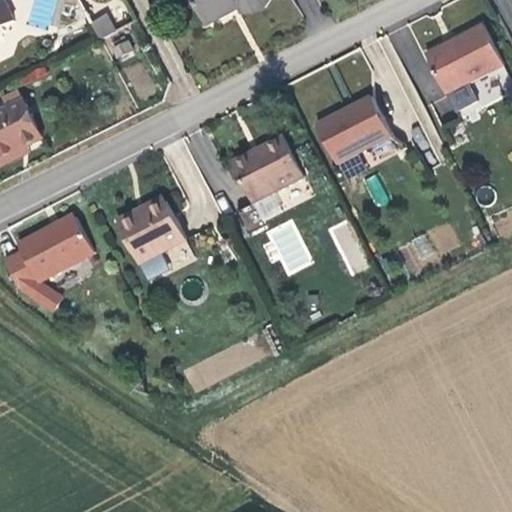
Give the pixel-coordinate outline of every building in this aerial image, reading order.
[(49,28),(54,0),(35,0),(31,24),(49,28)] [(198,0),(212,24),(236,11),(234,7),(246,0),(248,0),(253,8),(256,9),(265,12),(274,7),(275,0),(198,0)] [(106,12),(89,22),(100,39),(116,29),(106,12)] [(425,58),(446,101),(502,73),(482,30),(425,58)] [(397,132),(377,98),(320,124),(343,164),(360,155),(368,169),(411,145),(407,137),(397,132)] [(458,125),(446,101),(427,111),(439,135),(458,125)] [(0,157),(37,139),(19,102),(0,111),(0,157)] [(257,158),(254,154),(236,164),(258,204),(239,214),(252,237),(270,226),(258,204),(308,177),(286,137),(267,147),(269,151),(257,158)] [(267,147),(254,154),(257,158),(269,151),(267,147)] [(377,202),(386,197),(374,175),(365,180),(377,202)] [(277,194),(258,204),(270,225),(289,215),(277,194)] [(162,206),(160,202),(135,214),(138,219),(162,206)] [(182,242),(162,206),(138,219),(135,214),(117,225),(139,265),(182,242)] [(280,259),(287,275),(314,263),(292,218),(260,232),(274,262),(280,259)] [(329,227),(350,275),(369,267),(348,218),(329,227)] [(94,258),(74,221),(53,233),(50,228),(13,248),(19,259),(0,269),(0,270),(8,285),(24,296),(94,258)] [(424,233),(408,242),(419,262),(435,253),(424,233)] [(61,306),(41,287),(24,296),(50,315),(61,306)]
